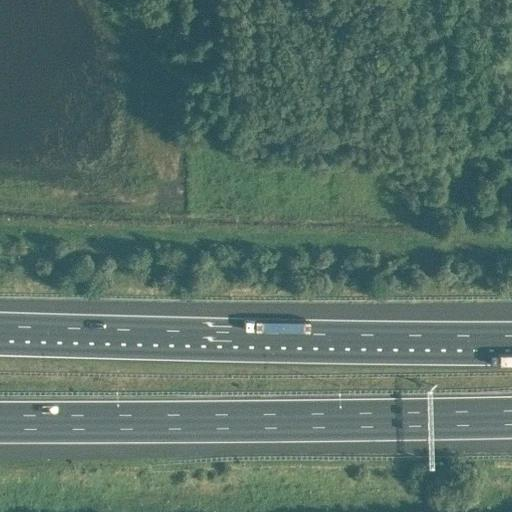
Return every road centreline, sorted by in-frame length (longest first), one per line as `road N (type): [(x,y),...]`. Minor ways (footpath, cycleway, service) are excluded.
road 1 (motorway): [(511,349),(0,340)]
road 2 (motorway): [(0,419),(511,412)]
